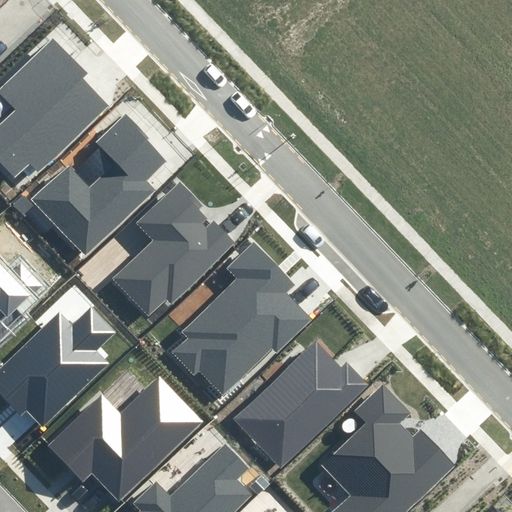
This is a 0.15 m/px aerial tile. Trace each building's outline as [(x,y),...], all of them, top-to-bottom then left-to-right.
[(0,98),(11,110),(0,120),(0,160),(15,177),(31,162),(38,169),(107,104),(82,78),(88,72),(53,36),(0,86),(0,98)] [(167,156),(128,116),(99,143),(102,147),(78,170),(71,163),(33,199),(85,253),(152,188),(143,179),(167,156)] [(240,242),(182,181),(138,222),(154,240),(113,278),(148,316),(169,296),(175,303),(240,242)] [(298,285),(256,242),(229,268),(237,277),(181,332),(189,336),(172,352),(197,377),(202,373),(224,395),(274,347),(280,353),(313,320),(288,294),(298,285)] [(31,293),(0,260),(0,311),(6,318),(31,293)] [(44,424),(109,361),(99,350),(117,333),(87,304),(70,321),(58,310),(0,367),(0,391),(23,415),(29,408),(44,424)] [(342,367),(319,342),(239,418),(284,466),(370,384),(348,361),(342,367)] [(117,497),(200,421),(160,378),(123,412),(103,390),(46,442),(82,482),(93,472),(117,497)] [(410,411),(384,384),(354,413),(365,424),(321,466),(350,496),(333,511),(399,511),(451,464),(420,431),(412,439),(397,423),(410,411)] [(231,511),(251,493),(237,479),(250,466),(227,443),(172,496),(157,482),(135,503),(142,509),(138,511),(231,511)]
